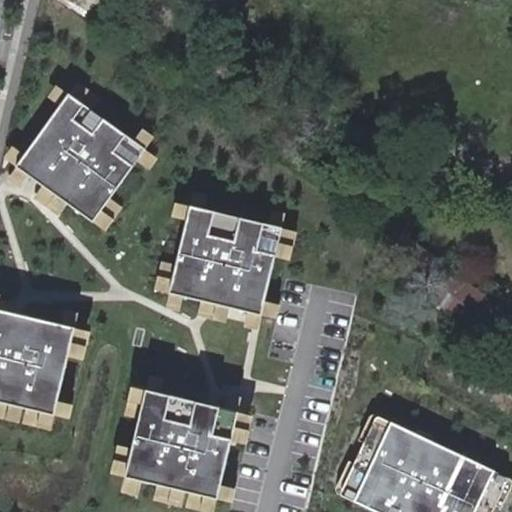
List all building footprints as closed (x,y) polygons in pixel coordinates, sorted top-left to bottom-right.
[(144,148),(65,91),(11,165),(90,222),(144,148)] [(280,227),(186,205),(165,293),(259,315),(280,227)] [(68,327),(0,311),(0,404),(47,416),(68,327)] [(511,351),(511,329),(509,328),(500,346),(511,351)] [(234,412),(139,390),(118,478),(213,500),(234,412)] [(510,511),(511,508),(511,470),(387,413),(350,494),(388,511),(510,511)]
